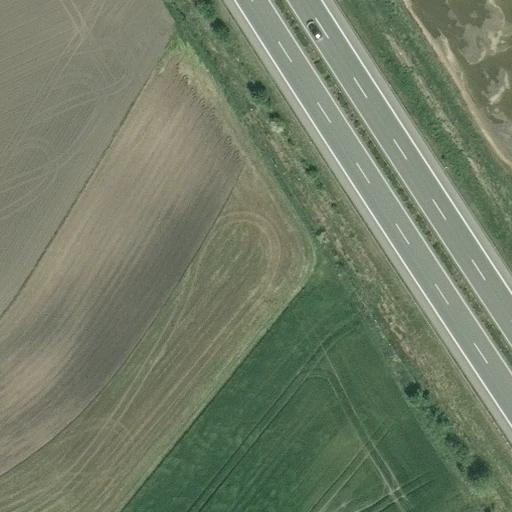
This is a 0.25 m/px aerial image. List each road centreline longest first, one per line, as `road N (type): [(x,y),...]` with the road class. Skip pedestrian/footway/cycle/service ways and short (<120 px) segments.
road 1 (motorway): [(254,0),(511,400)]
road 2 (motorway): [(511,312),(307,0)]
